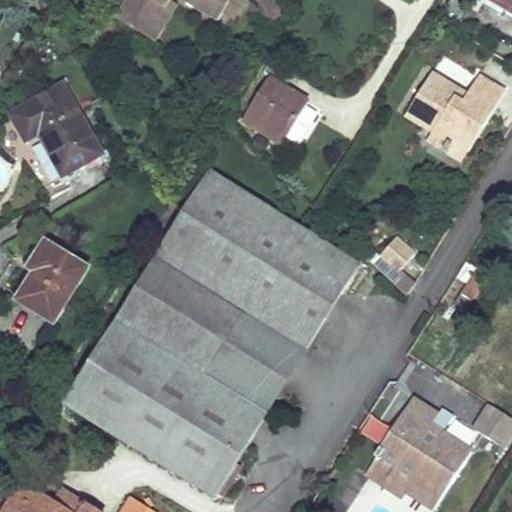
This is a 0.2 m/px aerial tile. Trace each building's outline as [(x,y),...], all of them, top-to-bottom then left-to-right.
[(146,39),(169,1),(169,0),(181,0),(217,22),(230,0),(128,0),(116,20),(146,39)] [(255,0),(269,24),(282,16),(273,0),(255,0)] [(511,0),(485,0),(485,2),(506,14),(511,18),(511,0)] [(153,43),(176,5),(169,1),(146,39),(153,43)] [(503,19),(506,14),(485,2),(482,5),(503,19)] [(468,154),(505,94),(478,78),(467,96),(432,75),(406,116),(433,132),(428,141),(448,153),(453,144),(468,154)] [(258,96),(297,120),(307,104),(268,80),(258,96)] [(68,117),(77,112),(62,86),(40,99),(43,106),(57,98),(68,117)] [(282,146),(297,120),(258,96),(243,121),(282,146)] [(26,142),(39,135),(63,178),(102,155),(77,112),(68,117),(57,98),(43,106),(40,99),(11,116),(26,142)] [(463,162),(468,154),(453,144),(448,153),(463,162)] [(234,466),(359,265),(211,173),(64,407),(169,471),(214,500),(234,466)] [(400,271),(414,255),(395,238),(381,254),(400,271)] [(35,274),(17,303),(55,325),(88,269),(45,243),(33,263),(39,267),(35,274)] [(397,273),(400,271),(381,254),(378,257),(397,273)] [(35,274),(39,267),(33,263),(28,270),(35,274)] [(406,297),(415,284),(404,275),(394,285),(406,297)] [(470,299),(480,282),(471,277),(461,293),(470,299)] [(453,306),(461,311),(470,299),(461,293),(453,306)] [(413,399),(376,456),(378,458),(367,475),(385,487),(389,481),(406,492),(434,510),(471,453),(442,434),(430,454),(418,446),(430,426),(438,415),(413,399)] [(502,448),(511,432),(511,419),(489,405),(473,430),(502,448)] [(369,418),(358,435),(379,448),(390,431),(369,418)] [(430,454),(442,434),(430,426),(418,446),(430,454)] [(239,469),(234,466),(214,500),(219,502),(239,469)] [(213,511),(219,502),(214,500),(169,471),(164,480),(213,511)] [(401,499),(406,492),(389,481),(385,487),(384,488),(401,499)] [(84,511),(87,508),(62,492),(54,505),(22,485),(4,511),(84,511)]
